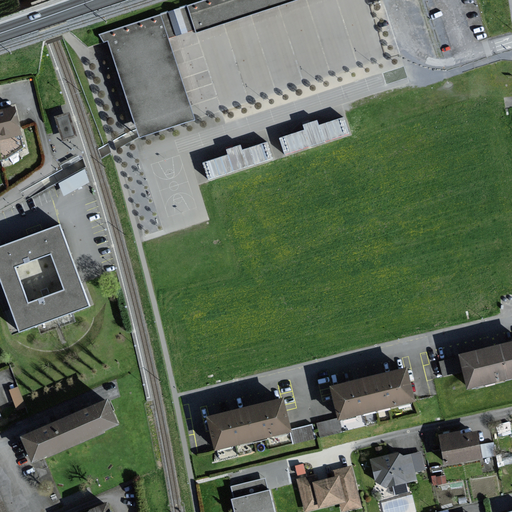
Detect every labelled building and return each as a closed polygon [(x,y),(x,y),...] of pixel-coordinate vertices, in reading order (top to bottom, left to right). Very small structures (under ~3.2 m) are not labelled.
[(202,0),(105,32),(139,137),(195,118),(169,37),(282,0),(202,0)] [(0,139),(21,135),(15,106),(0,109),(0,139)] [(70,112),(55,116),(63,141),(78,136),(70,112)] [(306,129),(280,137),(286,155),(349,135),(343,117),(320,124),(319,120),(304,125),(306,129)] [(229,154),(203,162),(208,179),(273,158),(268,141),(243,149),(241,145),(227,149),(229,154)] [(85,169),(59,182),(64,195),(91,181),(85,169)] [(60,226),(0,248),(0,280),(21,333),(90,305),(60,226)] [(511,379),(511,343),(461,356),(469,390),(511,379)] [(443,374),(454,372),(451,356),(440,358),(443,374)] [(416,399),(408,368),(395,371),(344,383),(333,386),(341,417),(416,399)] [(19,387),(10,390),(17,410),(26,407),(19,387)] [(120,423),(109,399),(87,409),(38,430),(24,436),(34,461),(120,423)] [(291,429),(284,399),(268,403),(222,413),(210,416),(218,447),(291,429)] [(317,421),(321,434),(341,428),(337,416),(317,421)] [(291,426),(292,439),(315,437),(314,424),(291,426)] [(479,445),(477,433),(462,435),(461,432),(440,436),(445,466),(493,458),(491,443),(479,445)] [(424,468),(420,453),(401,457),(400,452),(372,459),(380,488),(416,479),(414,471),(424,468)] [(361,505),(351,466),(333,471),(335,477),(318,482),(317,475),(298,480),(307,510),(340,501),(343,510),(361,505)] [(265,478),(233,487),(236,498),(234,499),(237,511),(268,511),(274,511),(265,478)] [(114,511),(110,501),(88,511),(114,511)]
